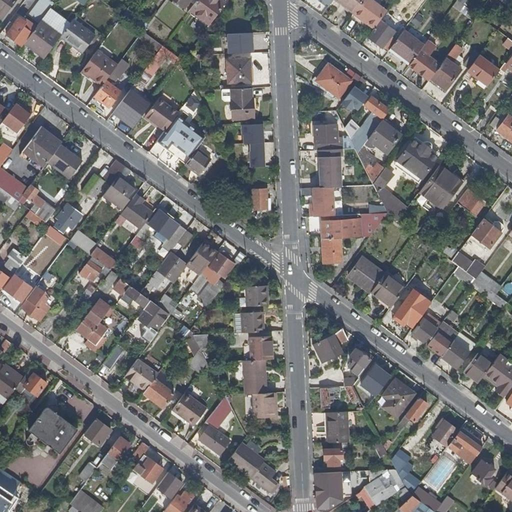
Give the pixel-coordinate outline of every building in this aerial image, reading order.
[(0,0),(0,17),(12,0),(0,0)] [(38,0),(26,16),(36,23),(38,21),(52,3),(48,0),(38,0)] [(100,0),(102,1),(142,31),(147,24),(127,9),(113,0),(100,0)] [(195,0),(192,4),(188,10),(208,25),(224,3),(219,0),(195,0)] [(387,10),(373,0),(333,0),(372,29),(378,22),(387,10)] [(511,0),(501,0),(511,8),(511,0)] [(468,10),(456,1),(452,6),(464,15),(468,10)] [(476,16),(468,10),(464,15),(472,21),(476,16)] [(24,40),(34,27),(19,15),(6,33),(21,44),(24,40)] [(59,34),(69,22),(62,17),(54,28),(51,26),(49,29),(38,21),(36,23),(34,27),(24,40),(44,54),(59,34)] [(94,33),(72,17),(69,22),(59,34),(81,51),(94,33)] [(386,28),(378,22),(372,29),(366,37),(387,52),(390,47),(394,42),(389,38),(396,29),(392,25),(390,28),(387,26),(386,28)] [(511,28),(503,22),(497,31),(504,37),(511,28)] [(422,46),(402,32),(394,42),(390,47),(411,62),(420,50),(422,46)] [(161,45),(145,33),(143,36),(159,48),(161,45)] [(456,43),(430,78),(445,89),(460,70),(456,67),(462,59),(457,55),(461,50),(460,49),(462,48),(456,43)] [(141,114),(150,102),(142,97),(135,106),(129,101),(168,50),(161,45),(159,48),(112,110),(133,125),(141,114)] [(79,70),(100,85),(105,79),(106,77),(116,64),(96,49),(79,70)] [(426,55),(420,50),(411,62),(409,65),(426,77),(432,69),(421,61),(426,55)] [(498,70),(473,51),(463,65),(468,69),(467,71),(487,85),(498,70)] [(511,51),(498,70),(503,74),(507,68),(511,71),(511,51)] [(249,58),(227,59),(228,82),(250,81),(249,58)] [(126,64),(120,59),(116,64),(106,77),(111,81),(115,76),(117,77),(126,64)] [(348,80),(327,64),(315,79),(327,87),(329,85),(339,93),(348,80)] [(120,91),(105,79),(100,85),(93,95),(108,106),(120,91)] [(354,86),(341,104),(350,110),(353,107),(358,111),(368,96),(354,86)] [(250,87),(231,88),(232,118),(254,116),(253,96),(250,96),(250,87)] [(141,114),(162,130),(174,114),(177,110),(156,94),(150,102),(141,114)] [(179,111),(191,120),(202,105),(190,96),(179,111)] [(372,112),(381,119),(388,110),(371,97),(364,106),(372,112)] [(13,104),(0,121),(0,122),(15,133),(30,113),(24,108),(22,110),(19,108),(13,104)] [(327,119),(337,120),(337,111),(327,111),(327,119)] [(381,119),(372,112),(350,140),(351,142),(353,147),(356,152),(360,146),(367,138),(378,123),(380,120),(381,119)] [(170,139),(190,154),(195,147),(204,136),(174,114),(162,130),(157,138),(166,145),(170,139)] [(511,141),(511,117),(509,115),(497,130),(511,141)] [(380,120),(378,123),(397,137),(400,134),(380,120)] [(314,124),(315,149),(327,149),(341,148),(341,142),(336,142),(335,123),(314,124)] [(397,137),(378,123),(367,138),(386,152),(397,137)] [(250,143),(263,143),(262,124),(241,125),(242,135),(243,135),(244,144),(250,143)] [(37,130),(58,145),(60,142),(39,127),(37,130)] [(22,150),(43,166),(45,163),(58,145),(37,130),(22,150)] [(419,184),(438,158),(411,139),(396,159),(411,171),(408,175),(419,184)] [(263,143),(250,143),(251,167),(265,167),(263,143)] [(0,145),(0,164),(10,151),(1,144),(0,145)] [(80,161),(58,145),(45,163),(67,179),(80,161)] [(360,146),(356,152),(361,164),(368,155),(363,151),(365,149),(360,146)] [(210,157),(195,147),(190,154),(184,162),(199,172),(210,157)] [(341,148),(327,149),(328,155),(317,156),(319,186),(330,186),(340,185),(338,155),(346,155),(345,147),(341,148)] [(43,166),(22,150),(20,152),(41,168),(43,166)] [(123,167),(116,161),(105,176),(112,182),(116,177),(123,167)] [(363,167),(367,175),(372,169),(366,163),(363,167)] [(372,169),(367,175),(371,185),(372,183),(382,170),(384,168),(377,163),(372,169)] [(447,171),(439,165),(419,191),(442,208),(460,185),(445,174),(447,171)] [(21,195),(25,190),(0,170),(0,189),(16,202),(21,195)] [(405,210),(380,188),(388,176),(382,170),(372,183),(372,184),(372,185),(378,197),(381,204),(385,212),(385,211),(386,211),(386,212),(386,213),(386,214),(396,221),(397,220),(397,221),(398,221),(405,210)] [(461,182),(447,171),(445,174),(460,185),(461,182)] [(81,191),(90,197),(102,181),(101,180),(93,174),(81,191)] [(112,182),(105,176),(104,175),(101,180),(102,181),(110,186),(112,182)] [(125,184),(116,177),(112,182),(110,186),(103,194),(121,208),(131,196),(121,189),(125,184)] [(38,207),(33,214),(44,223),(53,211),(34,196),(38,191),(29,184),(25,190),(21,195),(38,207)] [(134,191),(125,184),(121,189),(131,196),(134,191)] [(248,197),(232,186),(228,192),(243,204),(248,197)] [(319,186),(300,187),(301,196),(312,195),(312,215),(331,215),(330,186),(319,186)] [(16,202),(0,189),(0,206),(3,203),(13,210),(18,203),(16,202)] [(484,201),(468,189),(457,203),(473,215),(484,201)] [(257,208),(257,210),(267,209),(267,191),(250,191),(251,208),(257,208)] [(134,193),(118,214),(139,230),(151,213),(139,204),(142,199),(134,193)] [(66,203),(60,212),(75,223),(81,214),(66,203)] [(375,204),(374,213),(385,213),(385,212),(381,204),(375,204)] [(139,230),(135,235),(141,240),(148,230),(146,228),(149,225),(161,234),(159,238),(164,242),(163,244),(172,251),(177,243),(186,232),(155,209),(151,213),(139,230)] [(360,247),(385,213),(374,213),(359,214),(359,219),(321,220),(322,239),(340,238),(360,237),(360,247)] [(69,220),(62,215),(54,227),(60,232),(69,220)] [(501,234),(484,220),(472,236),(490,249),(501,234)] [(90,236),(98,242),(108,229),(100,223),(90,236)] [(75,232),(69,241),(78,247),(84,238),(75,232)] [(192,236),(186,232),(177,243),(183,248),(192,236)] [(340,238),(322,239),(323,263),(341,261),(340,238)] [(441,251),(451,257),(456,250),(446,244),(441,251)] [(202,245),(186,266),(192,271),(195,268),(202,273),(203,272),(215,254),(202,245)] [(94,247),(88,255),(91,257),(109,271),(115,263),(94,247)] [(3,265),(13,272),(24,258),(12,248),(6,256),(8,258),(3,265)] [(224,279),(234,265),(229,261),(231,258),(222,252),(221,255),(219,254),(209,269),(213,272),(212,273),(218,278),(219,276),(224,279)] [(459,252),(451,262),(457,266),(475,280),(481,272),(485,267),(475,259),(472,262),(459,252)] [(232,262),(237,266),(244,257),(239,253),(232,262)] [(186,266),(169,254),(143,288),(149,293),(152,288),(155,290),(163,278),(172,285),(186,266)] [(371,288),(383,272),(361,255),(347,274),(355,280),(356,277),(371,288)] [(109,271),(91,257),(84,266),(83,266),(77,274),(84,279),(87,275),(94,280),(100,272),(106,277),(110,272),(109,271)] [(475,280),(457,266),(452,273),(484,296),(485,295),(501,307),(502,307),(511,314),(511,307),(496,295),(475,280)] [(0,268),(0,286),(7,278),(6,277),(8,275),(0,268)] [(404,286),(384,271),(383,272),(371,288),(370,289),(391,304),(404,286)] [(209,276),(203,272),(202,273),(194,283),(200,288),(209,276)] [(481,272),(475,280),(496,295),(502,287),(481,272)] [(30,288),(13,276),(2,291),(19,303),(30,288)] [(109,277),(100,290),(106,294),(116,281),(109,277)] [(416,281),(411,277),(404,286),(391,304),(385,312),(407,328),(418,313),(401,300),(416,281)] [(150,301),(121,280),(115,288),(124,295),(119,301),(127,307),(132,302),(143,310),(145,307),(150,301)] [(197,299),(207,308),(223,285),(216,280),(212,286),(209,283),(197,299)] [(200,288),(194,283),(190,288),(196,293),(200,288)] [(77,304),(83,308),(97,290),(91,285),(77,304)] [(45,293),(35,286),(25,299),(27,301),(22,307),(40,320),(49,308),(43,303),(45,301),(41,298),(45,293)] [(241,299),(241,307),(268,306),(267,286),(245,287),(246,299),(241,299)] [(161,300),(157,306),(169,316),(174,309),(161,300)] [(157,306),(150,301),(145,307),(152,312),(153,311),(156,313),(154,316),(148,311),(141,320),(140,318),(138,321),(149,329),(156,334),(169,316),(157,306)] [(112,311),(103,305),(98,312),(96,311),(95,310),(93,311),(77,333),(90,341),(86,346),(92,350),(98,349),(109,334),(100,328),(112,311)] [(449,310),(445,315),(452,320),(456,315),(449,310)] [(436,328),(440,322),(426,311),(411,332),(423,340),(428,333),(431,335),(436,328)] [(242,314),(243,335),(264,334),(263,313),(242,314)] [(388,319),(383,315),(379,320),(384,324),(388,319)] [(456,331),(441,321),(440,322),(436,328),(438,329),(428,344),(440,353),(456,331)] [(148,344),(156,334),(149,329),(141,339),(148,344)] [(346,340),(340,329),(334,335),(313,347),(321,364),(341,354),(337,346),(346,340)] [(193,337),(189,330),(184,338),(192,344),(195,340),(193,337)] [(473,341),(459,330),(452,339),(453,340),(442,355),(455,364),(473,341)] [(242,335),(234,335),(235,345),(243,345),(242,335)] [(208,336),(193,337),(195,340),(200,350),(200,351),(209,351),(208,336)] [(249,339),(250,362),(264,361),(270,361),(269,338),(249,339)] [(0,358),(10,345),(3,340),(0,344),(0,358)] [(358,373),(368,360),(354,349),(348,356),(356,362),(351,368),(358,373)] [(200,351),(200,350),(188,366),(199,374),(206,363),(200,351)] [(486,370),(491,364),(477,353),(463,371),(477,382),(483,374),(486,370)] [(491,364),(486,370),(501,381),(498,385),(494,390),(502,396),(511,382),(511,366),(511,368),(505,364),(508,360),(499,353),(491,364)] [(117,359),(110,355),(102,366),(108,371),(117,359)] [(125,376),(145,391),(152,381),(157,374),(137,360),(125,376)] [(250,362),(242,362),(244,396),(252,396),(265,395),(264,377),(262,377),(262,371),(264,371),(264,361),(250,362)] [(0,371),(0,370),(0,392),(8,398),(15,389),(22,379),(4,366),(3,368),(0,371)] [(379,393),(390,378),(381,372),(379,375),(377,373),(379,370),(375,367),(360,387),(367,392),(371,387),(379,393)] [(501,381),(486,370),(483,374),(498,385),(501,381)] [(45,384),(28,371),(22,379),(15,389),(20,393),(24,388),(35,397),(45,384)] [(172,395),(152,381),(145,391),(143,394),(162,408),(172,395)] [(343,388),(343,381),(320,382),(320,389),(343,388)] [(383,409),(395,418),(412,397),(403,390),(404,389),(395,382),(383,397),(388,401),(383,409)] [(371,387),(367,392),(375,398),(379,393),(371,387)] [(350,388),(343,388),(320,389),(319,389),(320,415),(325,414),(330,414),(330,405),(337,405),(336,399),(340,398),(340,392),(344,391),(349,400),(356,398),(350,388)] [(184,394),(171,412),(192,428),(206,409),(184,394)] [(265,395),(252,396),(253,420),(276,419),(276,409),(273,409),(272,395),(265,395)] [(228,404),(224,397),(205,423),(209,426),(198,442),(218,457),(230,442),(215,431),(227,414),(222,411),(228,404)] [(356,398),(349,400),(353,409),(360,406),(356,398)] [(426,407),(417,400),(398,425),(403,429),(408,421),(413,425),(426,407)] [(231,409),(228,404),(222,411),(227,414),(231,409)] [(44,410),(28,431),(60,455),(78,431),(58,417),(57,419),(52,416),(51,414),(51,413),(51,412),(50,411),(49,411),(49,410),(48,410),(47,409),(46,409),(45,409),(44,409),(44,410)] [(330,414),(325,414),(326,426),(328,425),(329,442),(348,441),(347,413),(330,414)] [(109,432),(94,421),(83,436),(98,447),(109,432)] [(441,447),(445,450),(447,448),(458,433),(443,422),(431,439),(439,445),(440,444),(442,445),(441,447)] [(458,433),(447,448),(454,454),(457,451),(461,454),(464,449),(475,457),(481,450),(458,433)] [(117,438),(99,462),(109,470),(127,446),(117,438)] [(379,441),(371,442),(379,458),(386,455),(379,441)] [(141,456),(147,447),(141,443),(131,458),(136,462),(141,456)] [(340,443),(330,443),(330,450),(322,450),(322,460),(326,460),(327,467),(338,467),(338,460),(340,460),(340,443)] [(240,444),(226,463),(249,480),(261,464),(263,461),(240,444)] [(409,448),(404,455),(415,462),(424,450),(416,444),(412,450),(409,448)] [(160,470),(141,456),(136,462),(130,470),(150,484),(160,470)] [(84,482),(95,468),(89,463),(78,478),(84,482)] [(275,474),(261,464),(249,480),(269,495),(277,485),(270,480),(275,474)] [(485,468),(480,464),(471,476),(476,480),(475,481),(485,488),(490,480),(489,479),(494,472),(486,466),(485,468)] [(0,511),(7,511),(14,500),(9,497),(18,484),(0,471),(0,511)] [(395,472),(370,473),(371,482),(361,489),(374,508),(393,496),(404,489),(395,472)] [(179,485),(165,474),(154,489),(168,500),(179,485)] [(349,474),(314,475),(315,511),(329,511),(330,511),(334,509),(334,502),(341,502),(341,498),(350,498),(349,474)] [(511,479),(506,475),(494,491),(511,504),(511,484),(511,483),(511,479)] [(407,494),(404,489),(393,496),(401,507),(411,498),(407,494)] [(178,497),(175,495),(161,511),(181,511),(194,495),(188,491),(185,496),(181,494),(178,497)] [(77,492),(67,505),(72,508),(76,511),(100,511),(102,510),(77,492)] [(434,511),(444,511),(452,502),(445,497),(434,511)] [(428,511),(411,498),(401,507),(396,511),(428,511)]
